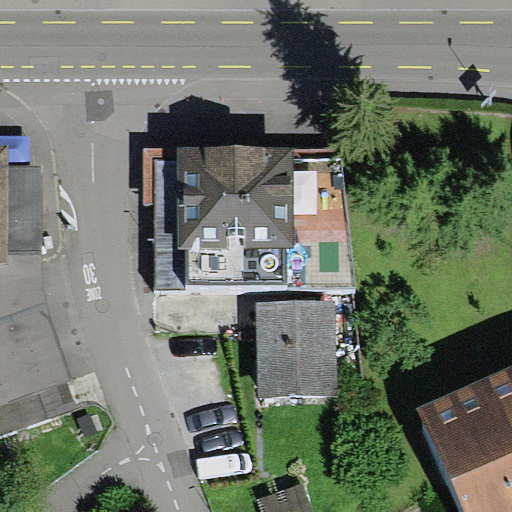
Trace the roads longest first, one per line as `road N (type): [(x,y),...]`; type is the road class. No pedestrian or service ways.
road 1 (secondary): [(511,51),(91,44)]
road 2 (residential): [(153,448),(110,329),(95,239),(91,44)]
road 3 (residential): [(46,511),(100,469),(153,448)]
